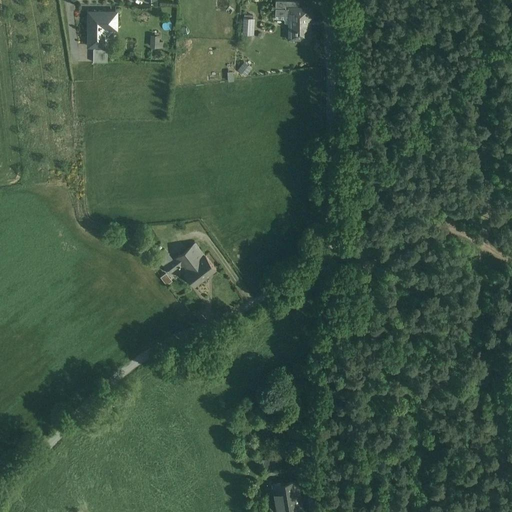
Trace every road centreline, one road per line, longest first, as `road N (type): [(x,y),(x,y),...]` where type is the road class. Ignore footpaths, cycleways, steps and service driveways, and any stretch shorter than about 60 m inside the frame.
road 1 (residential): [(330,252),(244,310),(132,366),(0,497)]
road 2 (unclassified): [(315,511),(314,414),(330,252)]
road 3 (residential): [(335,0),(330,252)]
